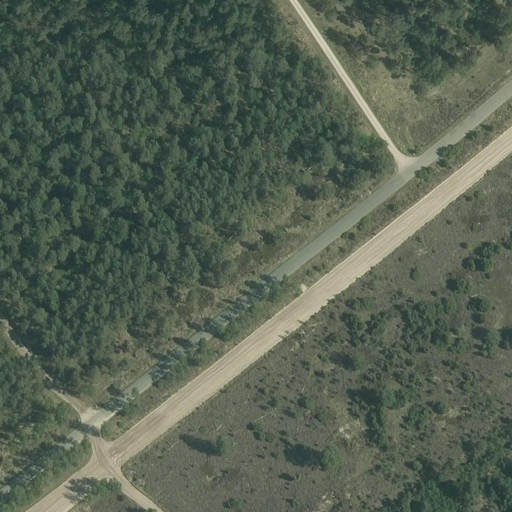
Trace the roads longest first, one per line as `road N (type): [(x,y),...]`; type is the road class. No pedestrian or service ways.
road 1 (track): [(511,128),(40,511)]
road 2 (unknown): [(291,0),(411,171)]
